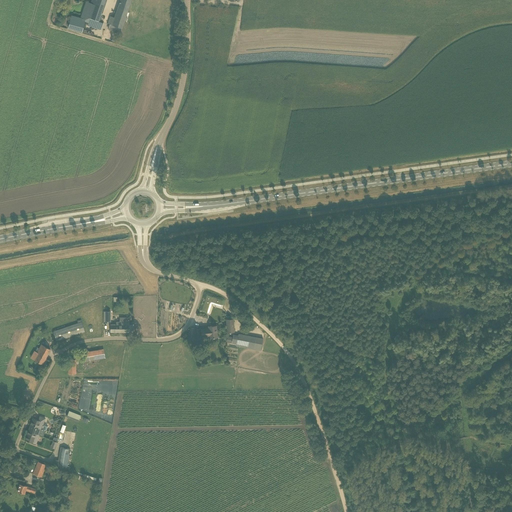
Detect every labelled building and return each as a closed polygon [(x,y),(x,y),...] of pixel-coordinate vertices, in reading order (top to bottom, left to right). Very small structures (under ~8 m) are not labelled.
[(85,20),(89,21),(87,26),(100,30),(103,22),(100,21),(106,0),(91,0),(91,3),(86,1),(81,18),(71,15),(68,28),(82,32),(85,20)] [(107,23),(110,24),(108,29),(120,33),(122,28),(131,0),(120,0),(114,17),(110,16),(107,23)] [(211,302),(220,305),(221,301),(218,300),(218,299),(207,296),(202,310),(207,311),(210,302),(211,302)] [(56,341),(85,331),(82,322),(53,332),(56,341)] [(111,325),(111,332),(129,332),(129,322),(116,322),(116,325),(111,325)] [(201,329),(201,337),(205,336),(205,337),(209,337),(209,338),(217,337),(216,326),(208,326),(209,328),(201,329)] [(232,343),(261,349),(263,339),(239,334),(238,336),(233,335),(232,343)] [(42,364),(50,349),(42,345),(36,355),(37,356),(35,360),(42,364)] [(105,358),(103,349),(80,353),(81,362),(105,358)] [(67,418),(80,421),(81,414),(69,411),(67,418)] [(36,444),(39,435),(45,418),(39,416),(38,420),(33,418),(25,440),(36,444)] [(70,449),(61,447),(57,467),(67,469),(70,449)] [(39,461),(33,473),(41,476),(46,464),(39,461)] [(56,470),(50,468),(45,478),(52,481),(56,470)] [(30,492),(31,487),(27,486),(20,484),(17,492),(24,494),(25,490),(30,492)]
